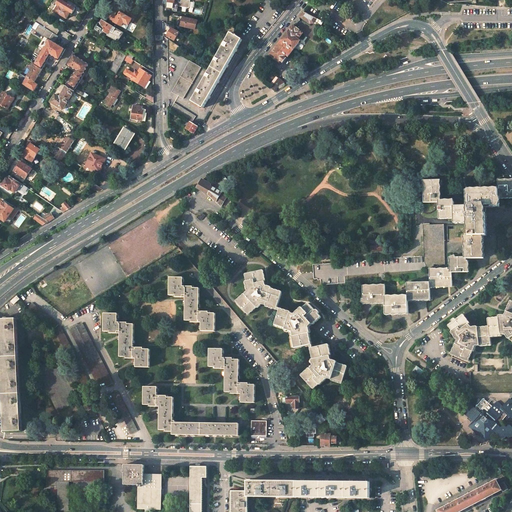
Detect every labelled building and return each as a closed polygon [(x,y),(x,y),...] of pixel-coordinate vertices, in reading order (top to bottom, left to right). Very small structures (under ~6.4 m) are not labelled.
[(55,12),(66,19),(70,13),(72,14),(75,9),(60,0),(59,0),(57,4),(59,5),(55,12)] [(189,8),(190,0),(187,0),(162,0),(162,2),(162,4),(167,5),(167,7),(173,8),(172,11),(177,12),(178,6),(189,8)] [(304,12),(300,17),(309,23),(310,22),(311,23),(313,23),(314,21),(317,19),(304,12)] [(114,15),(110,21),(121,26),(123,23),(128,25),(132,19),(120,13),(118,17),(114,15)] [(56,40),(54,39),(61,29),(39,15),(36,22),(40,24),(35,31),(49,40),(54,43),(56,40)] [(200,36),(203,25),(197,23),(198,21),(183,18),(181,27),(195,30),(194,34),(200,36)] [(99,24),(96,29),(101,32),(102,31),(108,34),(112,26),(102,20),(100,24),(99,24)] [(124,33),(112,26),(108,34),(107,36),(118,43),(124,33)] [(293,26),(282,40),(293,49),(299,41),(298,39),(302,33),(299,31),(300,30),(296,28),(293,26)] [(171,28),(166,36),(174,41),(179,33),(171,28)] [(231,34),(191,102),(203,109),(242,40),(231,34)] [(22,37),(17,44),(24,48),(28,41),(22,37)] [(50,55),(58,60),(65,49),(54,43),(49,40),(47,43),(46,43),(44,47),(44,48),(43,50),(50,55)] [(282,40),(270,55),(280,62),(283,64),(287,58),(286,58),(293,49),(282,40)] [(153,44),(146,41),(144,45),(153,51),(153,44)] [(99,44),(97,47),(101,49),(99,53),(106,57),(110,51),(99,44)] [(35,64),(42,68),(50,55),(43,50),(35,64)] [(126,56),(120,52),(116,59),(122,63),(124,60),(126,56)] [(67,65),(76,71),(68,84),(75,89),(84,75),(86,77),(92,67),(73,55),(67,65)] [(115,74),(122,63),(116,59),(109,70),(115,74)] [(190,61),(172,93),(183,99),(201,68),(190,61)] [(26,77),(34,82),(42,68),(35,64),(26,77)] [(126,70),(124,74),(131,79),(144,87),(151,76),(140,70),(136,76),(126,70)] [(24,81),(22,84),(34,92),(38,85),(34,82),(26,77),(24,81)] [(279,77),(270,88),(275,92),(280,85),(285,82),(279,77)] [(55,95),(50,102),(62,110),(74,91),(66,86),(59,97),(55,95)] [(107,96),(105,100),(107,102),(112,105),(120,92),(112,87),(109,92),(112,94),(109,98),(107,96)] [(14,99),(4,92),(0,98),(0,104),(8,109),(14,99)] [(191,123),(195,117),(174,104),(170,110),(190,122),(191,123)] [(131,119),(145,122),(146,113),(144,113),(144,110),(139,109),(140,107),(134,106),(134,108),(133,108),(131,119)] [(190,122),(186,129),(194,134),(198,127),(191,123),(190,122)] [(124,128),(115,144),(125,150),(135,134),(124,128)] [(31,144),(23,156),(32,162),(40,150),(31,144)] [(65,155),(60,151),(55,158),(60,161),(61,161),(64,156),(65,155)] [(91,154),(86,166),(99,173),(101,169),(105,171),(106,169),(105,167),(105,165),(103,164),(105,160),(91,154)] [(14,171),(25,179),(32,169),(30,168),(31,165),(23,159),(21,162),(14,171)] [(7,180),(4,185),(9,189),(9,188),(15,192),(20,183),(11,177),(8,181),(7,180)] [(439,180),(423,180),(424,203),(439,202),(439,180)] [(509,180),(499,180),(499,190),(499,197),(511,196),(511,186),(510,187),(509,180)] [(201,182),(197,188),(208,194),(212,198),(216,202),(221,193),(201,182)] [(94,184),(91,188),(98,192),(103,190),(98,187),(94,184)] [(24,195),(28,188),(23,185),(19,192),(24,195)] [(470,206),(455,207),(455,217),(455,222),(470,221),(471,236),(482,236),(486,236),(485,206),(500,205),(499,197),(499,190),(469,191),(470,206)] [(221,193),(216,202),(221,206),(227,197),(221,193)] [(0,218),(5,221),(8,216),(12,219),(18,211),(14,208),(13,209),(1,200),(0,201),(0,218)] [(454,202),(439,202),(440,218),(455,217),(455,207),(454,202)] [(65,203),(61,205),(63,207),(60,210),(63,212),(70,208),(65,203)] [(228,206),(225,209),(231,214),(233,211),(228,206)] [(53,218),(50,213),(42,218),(47,222),(53,218)] [(251,254),(202,213),(199,217),(198,216),(197,217),(197,218),(198,218),(189,230),(199,238),(234,268),(239,263),(241,265),(251,254)] [(37,214),(34,219),(42,225),(47,222),(42,218),(37,214)] [(170,224),(167,230),(171,233),(175,226),(170,224)] [(423,225),(424,256),(424,262),(429,269),(429,270),(434,266),(434,265),(445,264),(444,224),(430,225),(423,225)] [(471,236),(466,236),(467,257),(467,259),(483,258),(482,236),(471,236)] [(420,256),(313,265),(314,279),(318,279),(338,277),(344,277),(378,274),(385,273),(426,271),(429,269),(424,262),(424,256),(422,256),(420,256)] [(467,257),(452,258),(452,270),(452,273),(468,272),(467,259),(467,257)] [(262,270),(247,273),(248,281),(247,281),(249,292),(246,295),(245,294),(237,302),(247,314),(256,306),(256,307),(262,302),(266,303),(266,304),(277,308),(278,307),(282,293),(271,290),(271,289),(264,286),(263,282),(264,281),(262,270)] [(452,270),(430,270),(430,283),(430,286),(453,285),(452,273),(452,270)] [(184,277),(170,277),(170,295),(176,295),(176,297),(183,297),(183,295),(186,295),(186,306),(199,306),(200,288),(193,288),(193,286),(188,286),(188,288),(183,288),(184,277)] [(430,283),(407,284),(408,297),(408,300),(431,299),(430,286),(430,283)] [(385,286),(363,287),(363,302),(386,301),(386,298),(385,286)] [(11,301),(14,304),(19,299),(17,296),(11,301)] [(408,297),(386,298),(386,301),(386,313),(409,312),(408,300),(408,297)] [(32,303),(27,308),(54,330),(58,324),(32,303)] [(500,319),(489,320),(490,328),(491,336),(502,334),(502,333),(507,333),(511,339),(511,338),(511,303),(508,312),(509,313),(508,317),(500,318),(500,319)] [(291,313),(280,310),(275,325),(285,328),(286,329),(293,332),(294,336),(293,337),(295,348),(310,345),(308,333),(309,333),(308,326),(311,323),(312,324),(320,316),(310,304),(305,309),(304,308),(295,316),(291,315),(291,313)] [(199,306),(186,306),(186,321),(192,321),(192,322),(197,322),(197,320),(202,320),(202,331),(215,331),(215,313),(209,313),(209,312),(202,312),(202,313),(199,313),(199,306)] [(118,313),(105,313),(104,331),(111,332),(111,333),(118,333),(118,331),(121,331),(120,342),(134,342),(134,324),(128,324),(128,322),(123,322),(123,324),(118,324),(118,313)] [(462,315),(450,324),(454,330),(453,331),(460,340),(458,345),(457,344),(452,355),(466,361),(471,351),(472,351),(475,344),(480,344),(480,345),(492,343),(491,336),(490,328),(488,328),(478,329),(478,328),(471,329),(468,325),(469,325),(462,315)] [(0,319),(0,338),(5,431),(11,431),(21,430),(21,427),(19,370),(17,319),(0,319)] [(82,323),(70,329),(98,384),(104,380),(107,386),(113,383),(82,323)] [(60,326),(54,330),(83,387),(90,384),(60,326)] [(134,342),(120,342),(120,357),(127,357),(127,358),(132,358),(132,356),(136,357),(136,367),(150,367),(150,349),(144,349),(144,347),(137,347),(137,349),(134,349),(134,342)] [(327,344),(312,348),(315,359),(313,359),(315,366),(311,369),(302,376),(312,388),(318,383),(319,384),(327,376),(332,378),(331,379),(342,382),(347,367),(336,364),(337,363),(329,360),(328,356),(330,356),(327,344)] [(228,359),(223,359),(223,349),(210,349),(210,367),(216,367),(216,368),(223,368),(223,367),(226,367),(226,377),(239,377),(240,359),(233,359),(233,358),(228,358),(228,359)] [(417,366),(412,372),(420,377),(424,371),(417,366)] [(474,372),(471,372),(471,379),(471,393),(511,392),(511,371),(478,372),(474,372)] [(239,377),(226,377),(225,392),(232,392),(232,394),(237,394),(237,392),(242,392),(242,402),(255,403),(255,385),(249,384),(249,383),(244,383),(244,384),(239,384),(239,377)] [(158,387),(144,386),(144,405),(150,405),(150,406),(157,406),(157,404),(160,405),(160,415),(174,415),(174,397),(167,397),(168,396),(160,395),(160,397),(158,397),(158,387)] [(118,391),(111,395),(131,434),(138,431),(118,391)] [(296,397),(287,397),(287,403),(287,409),(293,408),(300,408),(306,408),(305,402),(300,397),(298,397),(296,397)] [(503,426),(504,419),(508,415),(511,418),(511,417),(511,400),(510,399),(503,407),(497,402),(493,407),(484,399),(476,409),(471,405),(468,408),(469,410),(465,415),(469,418),(473,422),(474,423),(470,427),(473,429),(473,430),(474,430),(480,430),(480,435),(486,440),(489,436),(494,431),(503,439),(506,436),(510,439),(511,435),(511,427),(509,425),(506,428),(503,426)] [(321,413),(315,418),(321,424),(327,420),(321,413)] [(174,415),(160,415),(160,430),(166,430),(166,431),(171,431),(171,430),(173,430),(173,435),(182,435),(182,423),(173,422),(174,415)] [(267,421),(252,420),(251,436),(267,436),(267,421)] [(201,423),(182,423),(182,435),(201,435),(201,423)] [(220,423),(201,423),(201,435),(220,435),(220,423)] [(239,423),(220,423),(220,435),(239,436),(239,423)] [(315,427),(307,427),(307,434),(307,437),(315,437),(315,434),(316,434),(316,429),(315,429),(315,427)] [(325,434),(322,434),(321,446),(325,446),(329,446),(330,446),(330,443),(337,443),(337,436),(331,436),(331,434),(325,433),(325,434)] [(144,465),(125,464),(125,484),(139,485),(139,488),(138,509),(161,510),(162,474),(144,474),(144,465)] [(207,466),(191,466),(191,477),(190,511),(202,511),(203,478),(207,478),(207,466)] [(104,470),(47,470),(47,486),(58,486),(58,510),(69,510),(69,482),(104,482),(104,470)] [(499,484),(496,479),(477,490),(482,500),(502,490),(499,484)] [(263,481),(248,480),(248,491),(248,496),(272,497),(273,481),(263,481)] [(283,481),(273,481),(272,497),(297,497),(297,481),(283,481)] [(310,481),(297,481),(297,497),(321,497),(321,481),(310,481)] [(335,481),(321,481),(321,497),(345,497),(345,482),(335,481)] [(358,482),(345,482),(345,497),(370,498),(370,482),(358,482)] [(504,482),(499,484),(502,490),(503,491),(508,489),(504,482)] [(482,500),(477,490),(457,500),(462,510),(482,500)] [(248,491),(232,491),(232,506),(231,511),(247,511),(248,505),(251,505),(251,499),(248,499),(248,496),(248,491)] [(459,511),(462,510),(457,500),(437,510),(438,511),(459,511)]
